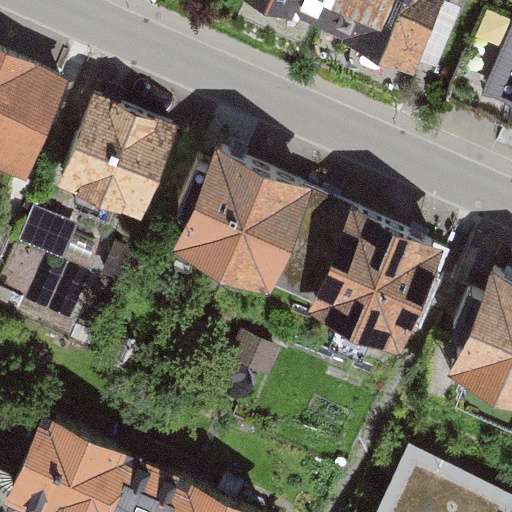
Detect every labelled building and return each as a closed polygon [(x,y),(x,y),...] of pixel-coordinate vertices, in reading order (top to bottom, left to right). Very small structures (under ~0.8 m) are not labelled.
[(285,0),(412,52),(433,1),(431,0),(285,0)] [(511,11),(485,0),(469,0),(430,87),(497,117),(501,108),(511,113),(511,11)] [(66,82),(0,53),(0,153),(29,166),(66,82)] [(163,122),(83,89),(45,180),(124,213),(163,122)] [(289,176),(208,139),(203,151),(191,146),(177,176),(188,181),(177,204),(259,241),(289,176)] [(329,194),(289,176),(259,241),(299,260),(329,194)] [(421,237),(329,194),(299,260),(391,302),(421,237)] [(83,236),(61,228),(55,243),(78,251),(83,236)] [(454,310),(447,326),(511,355),(511,275),(478,260),(469,280),(459,276),(445,306),(454,310)] [(10,315),(0,312),(0,331),(4,332),(10,315)] [(28,500),(52,511),(108,511),(143,438),(39,389),(2,468),(36,484),(28,500)] [(250,511),(260,492),(143,438),(108,511),(250,511)]
